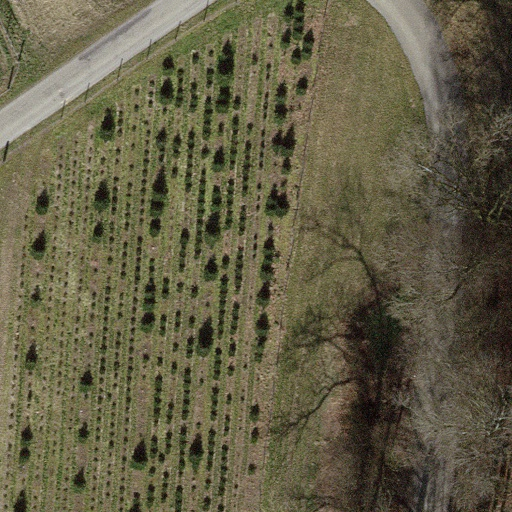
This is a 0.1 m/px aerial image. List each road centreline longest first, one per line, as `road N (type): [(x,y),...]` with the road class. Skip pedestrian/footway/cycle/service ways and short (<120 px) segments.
road 1 (track): [(409,0),(454,96),(444,511)]
road 2 (residential): [(191,0),(0,132)]
